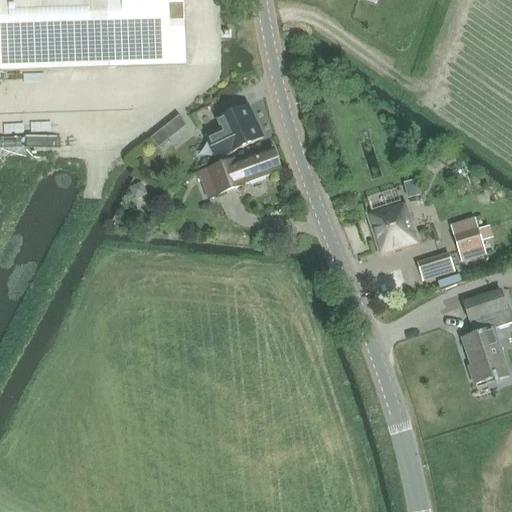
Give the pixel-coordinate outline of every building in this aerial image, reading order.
[(0,0),(0,72),(186,67),(184,0),(0,0)] [(206,138),(217,162),(264,139),(247,105),(218,120),(223,130),(206,138)] [(177,115),(151,138),(159,146),(185,123),(177,115)] [(58,144),(56,132),(26,137),(28,149),(58,144)] [(246,187),(245,185),(282,172),(274,149),(237,162),(236,158),(207,170),(217,198),(246,187)] [(418,246),(406,205),(405,202),(367,214),(380,257),(418,246)] [(450,226),(453,234),(462,264),(487,256),(475,219),(450,226)] [(353,222),(343,225),(349,243),(359,240),(353,222)] [(418,265),(424,283),(455,273),(449,255),(418,265)] [(472,336),(463,339),(472,368),(469,369),(474,386),(510,376),(496,330),(511,325),(511,315),(510,308),(508,309),(502,290),(462,303),(472,336)]
